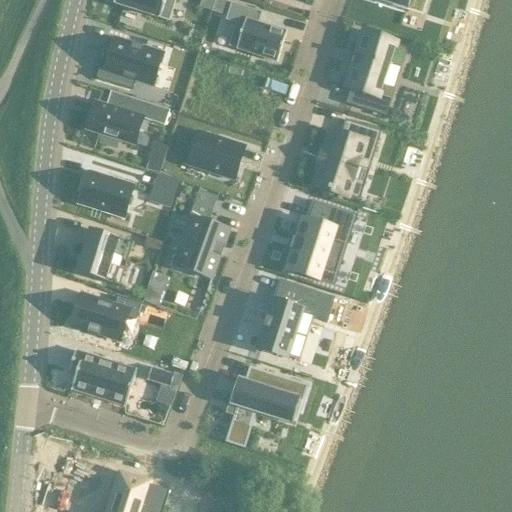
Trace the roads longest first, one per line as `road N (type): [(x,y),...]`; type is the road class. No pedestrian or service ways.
road 1 (residential): [(335,0),(287,156),(181,441),(167,448),(26,408)]
road 2 (tertiary): [(26,408),(47,140),(75,0)]
